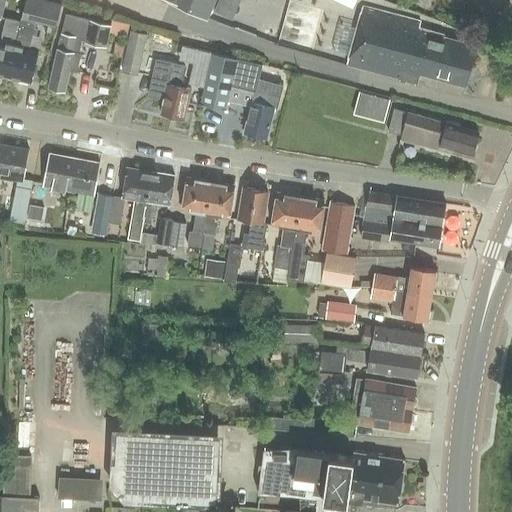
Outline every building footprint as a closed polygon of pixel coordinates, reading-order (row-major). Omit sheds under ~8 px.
[(62,6),(39,0),(26,0),(21,22),(7,78),(31,84),(39,52),(30,49),(37,22),(57,27),(62,6)] [(164,0),(169,2),(208,20),(216,0),(164,0)] [(343,0),(342,3),(353,8),(356,0),(343,0)] [(464,87),(465,87),(476,46),(475,46),(445,38),(444,35),(419,28),(421,22),(363,6),(347,66),(417,85),(421,71),(465,84),(464,87)] [(77,72),(84,43),(105,48),(110,27),(65,16),(49,88),(65,92),(70,71),(77,72)] [(0,76),(7,78),(21,22),(6,18),(0,43),(0,42),(0,76)] [(148,36),(132,32),(121,71),(138,75),(148,36)] [(211,55),(197,51),(193,69),(207,72),(211,55)] [(258,81),(261,66),(213,55),(209,71),(204,92),(201,106),(225,112),(228,103),(231,88),(254,93),(250,108),(245,133),(267,138),(274,107),(277,108),(282,86),(258,81)] [(165,100),(161,114),(185,119),(192,89),(181,87),(186,67),(173,64),(165,100)] [(231,88),(228,103),(250,108),(254,93),(231,88)] [(362,93),(356,115),(385,123),(392,102),(362,93)] [(394,110),(388,133),(401,137),(454,151),(472,156),(478,132),(461,127),(460,124),(447,121),(446,123),(394,110)] [(29,190),(31,181),(24,179),(30,151),(4,146),(0,168),(0,178),(11,181),(9,191),(14,192),(15,187),(29,190)] [(69,192),(75,159),(50,154),(44,187),(69,192)] [(95,197),(101,164),(75,159),(69,192),(95,197)] [(136,200),(147,202),(152,172),(128,168),(123,198),(127,199),(136,200)] [(147,202),(144,220),(151,221),(154,203),(170,206),(175,176),(152,172),(147,202)] [(203,235),(211,182),(188,179),(183,212),(195,214),(192,233),(203,235)] [(211,182),(203,235),(213,236),(216,217),(230,219),(235,186),(211,182)] [(22,222),(29,190),(15,187),(14,192),(8,219),(22,222)] [(241,248),(243,249),(262,251),(266,225),(263,225),(268,192),(244,188),(239,221),(250,222),(249,235),(243,235),(242,247),(241,248)] [(369,192),(362,238),(390,242),(390,239),(439,247),(446,204),(369,192)] [(98,194),(91,233),(106,236),(113,197),(98,194)] [(277,247),(277,251),(274,269),(289,271),(291,253),(292,253),(296,230),(301,198),(277,194),(272,226),(283,228),(280,247),(277,247)] [(115,197),(111,224),(122,226),(127,199),(123,198),(115,197)] [(305,232),(319,234),(325,201),(301,198),(296,230),(305,232)] [(140,243),(144,220),(147,202),(136,200),(129,242),(140,243)] [(329,204),(322,252),(327,253),(338,254),(347,256),(355,208),(329,204)] [(30,205),(27,219),(41,221),(44,208),(30,205)] [(158,242),(171,244),(175,220),(175,219),(162,217),(158,242)] [(171,244),(184,246),(188,223),(175,220),(171,244)] [(305,283),(309,256),(305,255),(308,236),(305,236),(305,232),(296,230),(292,253),(287,281),(305,283)] [(326,253),(321,283),(352,288),(356,258),(326,253)] [(223,279),(225,262),(207,260),(205,277),(223,279)] [(373,287),(432,296),(436,271),(411,267),(409,280),(375,274),(373,287)] [(236,285),(238,270),(226,268),(224,283),(236,285)] [(428,321),(432,296),(373,287),(371,300),(392,303),(391,315),(403,317),(428,321)] [(357,306),(328,302),(325,319),(354,323),(357,306)] [(171,333),(172,315),(148,314),(148,333),(171,333)] [(112,325),(112,316),(79,316),(79,334),(98,334),(98,325),(112,325)] [(364,325),(361,344),(372,346),(372,349),(421,357),(425,335),(375,326),(375,327),(364,325)] [(320,327),(286,326),(286,343),(319,344),(320,327)] [(369,364),(368,371),(418,379),(421,357),(372,349),(371,352),(369,364)] [(336,354),(319,352),(317,370),(340,373),(342,354),(336,354)] [(232,402),(256,393),(251,376),(226,385),(232,402)] [(363,402),(412,410),(416,388),(366,380),(363,402)] [(409,432),(412,410),(363,402),(359,424),(409,432)] [(304,433),(305,421),(266,416),(264,428),(304,433)] [(220,509),(224,435),(113,429),(110,488),(125,504),(220,509)] [(264,451),(259,494),(301,496),(317,498),(342,501),(347,501),(347,498),(351,475),(353,458),(298,450),(264,451)] [(353,458),(351,475),(401,482),(404,460),(354,453),(353,458)] [(347,501),(346,504),(377,507),(377,503),(398,505),(401,482),(351,475),(347,498),(347,501)] [(0,495),(0,511),(37,511),(38,497),(30,497),(20,497),(2,496),(0,495)] [(287,511),(284,511),(341,511),(342,503),(342,501),(317,498),(301,496),(300,511),(287,511)]
